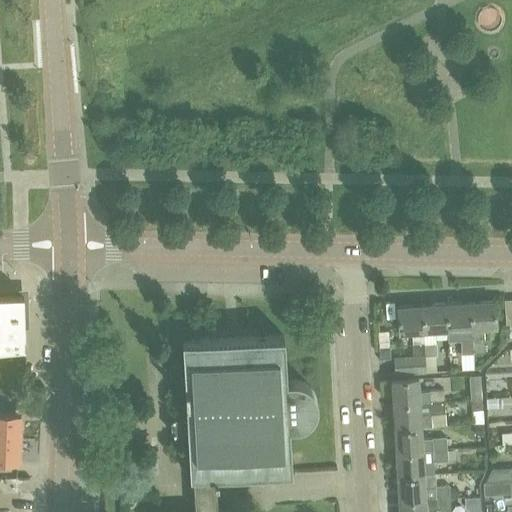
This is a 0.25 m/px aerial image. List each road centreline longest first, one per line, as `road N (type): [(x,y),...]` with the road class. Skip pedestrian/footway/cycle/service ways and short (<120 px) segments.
road 1 (residential): [(68,246),(353,252)]
road 2 (residential): [(365,511),(353,252)]
road 3 (residential): [(60,503),(68,246)]
road 4 (residential): [(68,246),(52,0)]
road 5 (residential): [(353,252),(511,255)]
